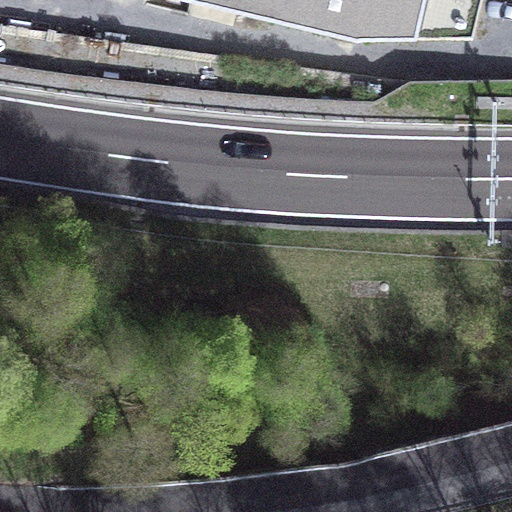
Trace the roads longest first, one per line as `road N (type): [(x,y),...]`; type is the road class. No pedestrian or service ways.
road 1 (motorway): [(511,177),(183,162),(0,136)]
road 2 (primary): [(511,458),(257,511)]
